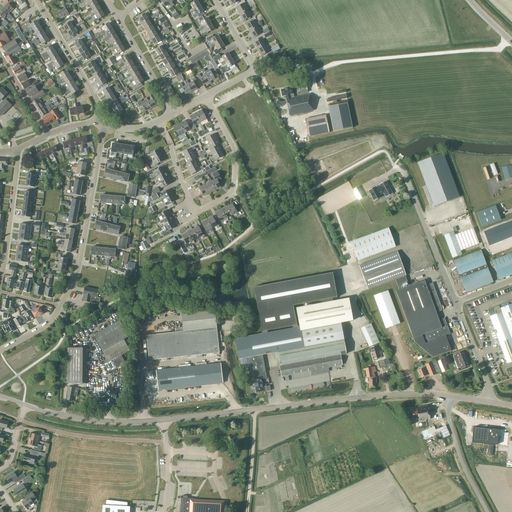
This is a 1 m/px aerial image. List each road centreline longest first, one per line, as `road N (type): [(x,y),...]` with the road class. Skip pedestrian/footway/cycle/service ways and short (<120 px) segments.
road 1 (tertiary): [(163,420),(373,395),(444,396)]
road 2 (track): [(252,68),(293,65),(310,73),(335,62),(496,49),(509,40)]
road 3 (unclassified): [(59,306),(80,256),(101,125)]
road 4 (unclassified): [(455,302),(395,169)]
road 5 (residential): [(206,97),(235,156),(233,187),(192,209)]
road 6 (unclassified): [(101,125),(92,93),(36,0)]
road 7 (tertiary): [(163,420),(98,421),(24,404)]
road 8 (residential): [(206,97),(252,68),(214,0)]
